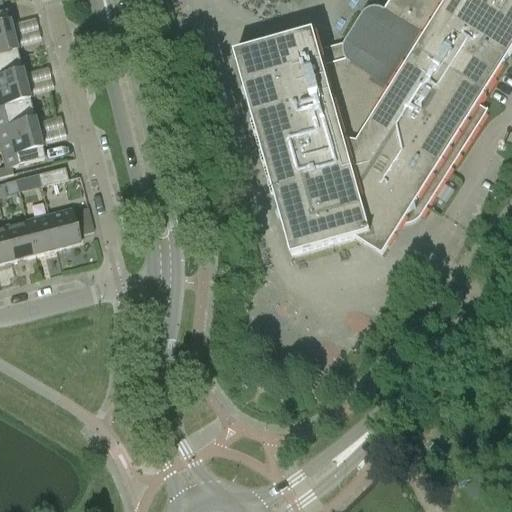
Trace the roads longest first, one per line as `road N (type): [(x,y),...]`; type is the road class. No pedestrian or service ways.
road 1 (tertiary): [(274,511),(356,448),(511,274)]
road 2 (tertiary): [(167,284),(161,227),(104,0)]
road 3 (residential): [(112,239),(50,0)]
road 4 (tertiary): [(195,500),(161,403),(167,284)]
road 5 (residential): [(167,284),(0,320)]
